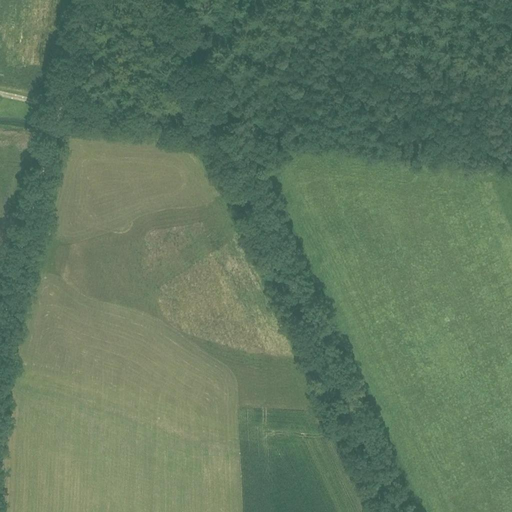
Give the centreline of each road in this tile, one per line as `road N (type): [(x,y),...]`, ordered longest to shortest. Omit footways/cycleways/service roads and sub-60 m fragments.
road 1 (track): [(397,511),(157,0)]
road 2 (track): [(0,341),(90,0)]
road 3 (track): [(59,108),(214,121)]
